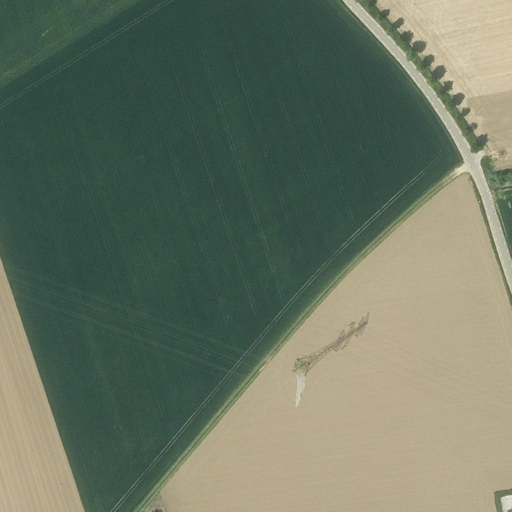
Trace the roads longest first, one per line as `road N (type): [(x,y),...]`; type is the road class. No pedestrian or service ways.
road 1 (track): [(140,511),(298,324),(474,163)]
road 2 (unclassified): [(511,285),(470,153),(419,79),(347,0)]
